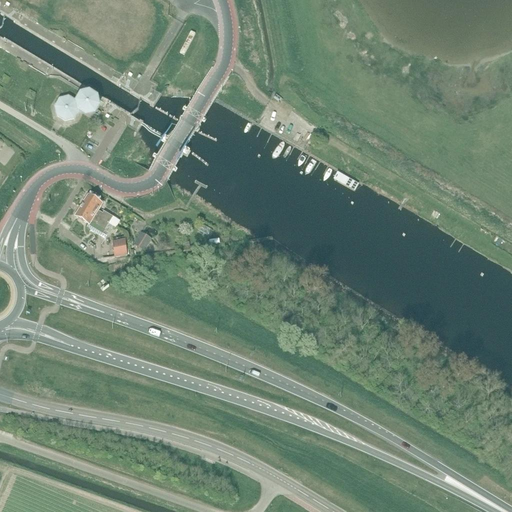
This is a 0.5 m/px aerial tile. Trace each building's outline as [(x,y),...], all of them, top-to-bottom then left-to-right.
[(192,54),(197,56),(206,34),(200,31),(192,54)] [(77,102),(76,102),(69,98),(60,100),(55,108),(57,117),(65,122),(75,120),(79,112),(83,109),(87,112),(92,110),(95,106),(94,100),(89,98),(84,99),(81,103),(77,102)] [(81,208),(109,225),(113,219),(103,213),(102,215),(99,213),(103,206),(88,197),(81,208)] [(103,234),(109,225),(81,208),(76,217),(90,226),(91,224),(99,229),(98,231),(103,234)] [(144,252),(152,240),(143,235),(136,247),(144,252)] [(114,259),(127,257),(126,243),(113,245),(114,259)]
